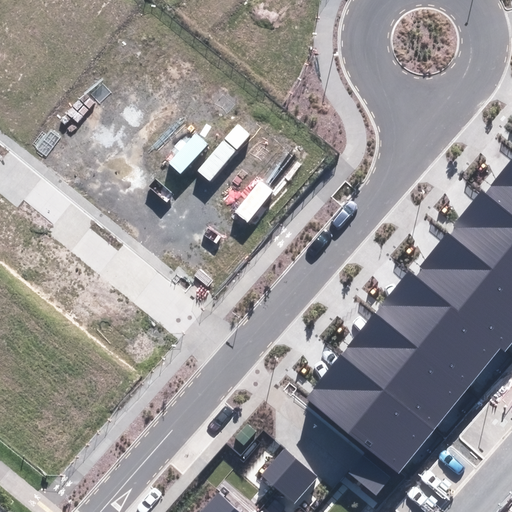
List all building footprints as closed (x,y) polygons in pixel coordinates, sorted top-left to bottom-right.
[(511,158),(509,163),(486,190),(511,212),(511,158)] [(471,207),(451,230),(511,282),(511,212),(486,190),(471,207)] [(437,247),(416,271),(506,347),(511,340),(511,282),(451,230),(437,247)] [(401,289),(382,312),(472,388),(506,347),(416,271),(401,289)] [(366,330),(347,352),(437,428),(472,388),(382,312),(366,330)] [(331,371),(313,393),(403,469),(437,428),(347,352),(331,371)] [(256,432),(245,422),(233,435),(244,445),(256,432)] [(303,461),(286,446),(263,470),(281,486),(303,461)] [(377,490),(392,473),(367,451),(352,469),(377,490)] [(320,477),(303,461),(281,486),(298,501),(320,477)] [(253,511),(225,486),(201,511),(253,511)]
